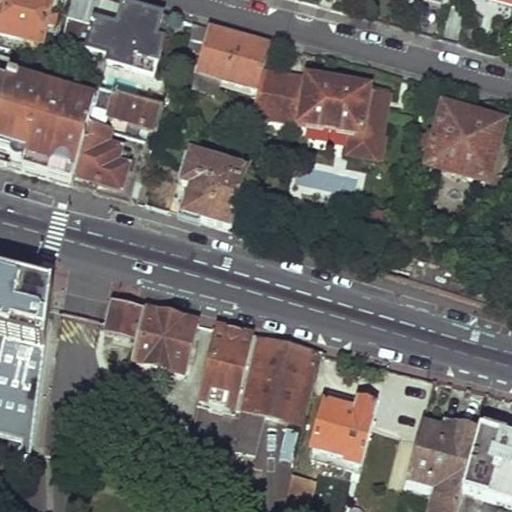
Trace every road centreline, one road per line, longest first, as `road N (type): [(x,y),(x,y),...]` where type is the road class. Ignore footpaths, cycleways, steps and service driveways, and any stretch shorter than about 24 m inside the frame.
road 1 (primary): [(0,221),(511,364)]
road 2 (residential): [(197,0),(511,84)]
